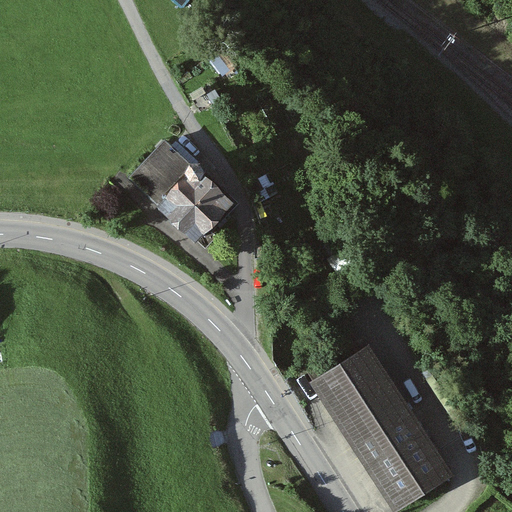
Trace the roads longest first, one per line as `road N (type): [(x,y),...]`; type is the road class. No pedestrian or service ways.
road 1 (unclassified): [(242,356),(241,210),(126,0)]
road 2 (tertiary): [(242,356),(185,299),(143,271),(51,239),(0,234)]
road 3 (tertiary): [(343,511),(270,398)]
road 4 (unclassified): [(270,398),(251,411),(244,434),(264,511)]
